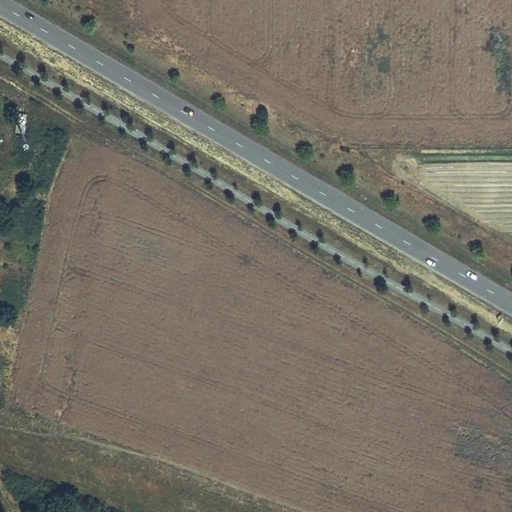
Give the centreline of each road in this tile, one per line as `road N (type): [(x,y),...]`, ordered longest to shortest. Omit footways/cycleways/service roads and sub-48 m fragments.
road 1 (secondary): [(0,5),(511,304)]
road 2 (track): [(0,408),(50,419),(297,511)]
